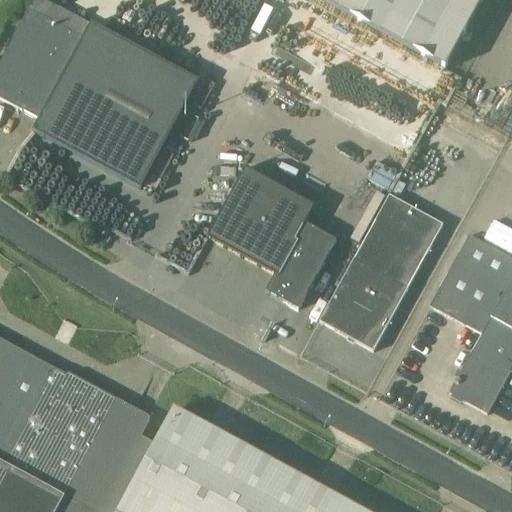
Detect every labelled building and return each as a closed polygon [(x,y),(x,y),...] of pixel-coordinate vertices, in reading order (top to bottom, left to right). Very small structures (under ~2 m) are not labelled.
[(29,11),(0,64),(0,99),(39,120),(92,25),(44,0),(35,0),(30,11),(29,11)] [(315,0),(445,70),(483,0),(315,0)] [(101,8),(92,25),(39,120),(52,127),(46,139),(141,190),(198,83),(103,31),(112,14),(101,8)] [(39,120),(33,132),(45,139),(46,139),(52,127),(39,120)] [(299,313),(309,293),(337,244),(305,226),(314,209),(280,190),(245,171),(207,240),(275,278),(266,295),(299,313)] [(389,198),(330,305),(320,324),(374,354),(443,228),(389,198)] [(511,260),(469,237),(430,309),(482,336),(450,395),(488,416),(511,372),(511,260)] [(156,446),(123,428),(109,420),(117,404),(0,340),(0,511),(360,511),(175,411),(156,446)]
